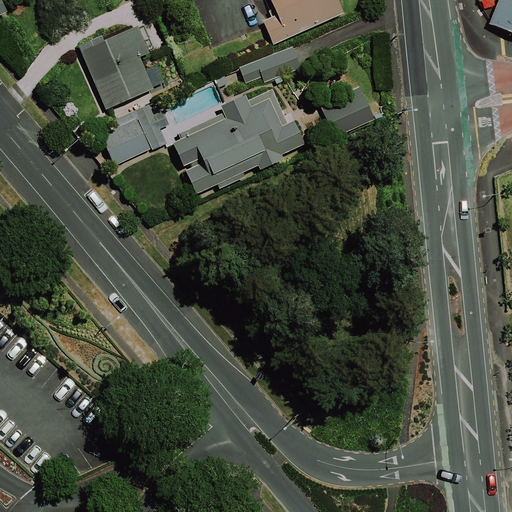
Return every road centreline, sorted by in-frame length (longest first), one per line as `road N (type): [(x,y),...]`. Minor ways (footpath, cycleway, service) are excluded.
road 1 (tertiary): [(0,127),(238,416)]
road 2 (secondary): [(445,109),(472,456)]
road 3 (tertiary): [(238,416),(304,453),(359,469),(472,456)]
road 4 (unclassified): [(238,416),(98,508)]
